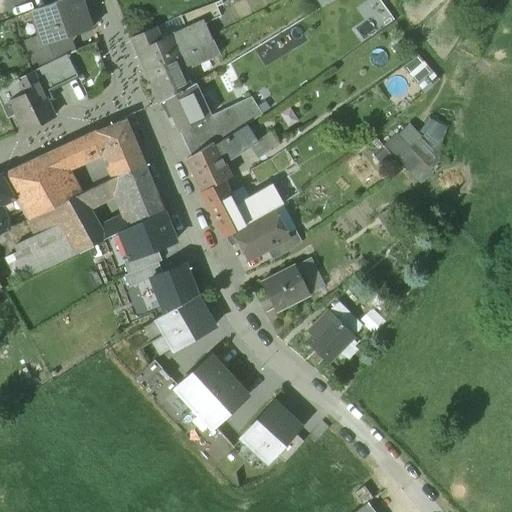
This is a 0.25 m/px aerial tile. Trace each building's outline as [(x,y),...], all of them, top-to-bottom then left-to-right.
[(79,0),(60,0),(49,6),(50,6),(31,13),(41,45),(42,46),(69,37),(91,30),(85,14),(85,13),(79,0)] [(215,3),(180,16),(186,28),(203,20),(205,24),(221,17),(215,3)] [(154,28),(131,38),(145,71),(200,45),(211,40),(205,24),(203,20),(186,28),(160,40),(154,28)] [(69,37),(42,46),(41,45),(27,50),(34,71),(41,67),(49,63),(50,64),(68,55),(74,52),(69,37)] [(211,40),(200,45),(207,59),(218,53),(211,40)] [(200,45),(145,71),(159,104),(186,89),(184,83),(183,83),(180,76),(185,74),(182,68),(190,64),(191,67),(199,63),(204,73),(212,68),(207,59),(200,45)] [(68,55),(50,64),(49,63),(41,67),(52,90),(78,77),(68,55)] [(418,56),(402,68),(423,93),(438,80),(418,56)] [(34,71),(32,72),(43,94),(52,90),(41,67),(34,71)] [(32,72),(0,88),(0,103),(7,119),(15,115),(23,131),(54,117),(43,94),(32,72)] [(186,89),(159,104),(167,120),(172,117),(179,132),(209,117),(194,85),(186,89)] [(256,103),(212,123),(221,141),(230,136),(246,126),(263,114),(256,103)] [(209,117),(179,132),(191,157),(212,143),(214,146),(221,141),(212,123),(209,117)] [(387,148),(423,186),(441,170),(442,158),(438,154),(449,130),(431,120),(420,135),(412,125),(387,148)] [(125,121),(95,133),(104,152),(104,153),(116,178),(144,165),(125,121)] [(246,126),(230,136),(236,147),(240,153),(249,147),(257,142),(256,142),(246,126)] [(270,132),(256,142),(257,142),(249,147),(258,160),(279,146),(270,132)] [(95,133),(52,153),(58,167),(62,166),(78,164),(104,152),(95,133)] [(221,141),(214,146),(219,155),(236,147),(230,136),(221,141)] [(191,157),(186,161),(201,193),(221,183),(230,178),(219,155),(214,146),(212,143),(191,157)] [(293,163),(286,149),(271,160),(277,172),(293,163)] [(52,153),(2,176),(15,199),(21,210),(27,221),(79,197),(62,166),(58,167),(52,153)] [(271,160),(251,170),(258,182),(277,172),(271,160)] [(116,178),(101,186),(107,199),(119,189),(134,225),(163,212),(164,212),(145,165),(144,165),(116,178)] [(2,176),(0,177),(0,218),(2,218),(3,220),(5,219),(5,218),(0,206),(0,205),(15,199),(2,176)] [(235,210),(221,183),(201,193),(208,206),(225,237),(234,233),(272,211),(282,205),(272,187),(245,203),(246,204),(235,210)] [(27,221),(27,222),(35,238),(14,247),(17,254),(5,260),(17,284),(66,260),(78,254),(104,240),(118,234),(126,229),(123,222),(104,229),(103,226),(97,226),(96,224),(90,226),(84,214),(100,206),(98,203),(107,199),(101,186),(79,197),(27,221)] [(15,199),(0,205),(0,206),(5,218),(6,217),(21,210),(15,199)] [(400,227),(388,210),(377,217),(389,234),(400,227)] [(272,211),(234,233),(248,260),(266,250),(288,239),(286,235),(272,211)] [(163,212),(134,225),(126,229),(118,234),(130,260),(157,250),(175,242),(163,212)] [(2,218),(0,218),(0,234),(8,231),(5,225),(9,223),(6,217),(5,218),(5,219),(3,220),(2,218)] [(266,250),(272,261),(287,253),(302,243),(295,231),(286,235),(288,239),(266,250)] [(414,252),(403,243),(391,256),(404,266),(414,252)] [(123,262),(128,275),(159,263),(162,262),(157,250),(130,260),(123,262)] [(294,266),(309,296),(325,288),(310,259),(294,266)] [(159,263),(128,275),(125,276),(129,289),(151,281),(150,279),(162,275),(159,263)] [(150,279),(151,281),(164,315),(197,297),(184,266),(162,275),(150,279)] [(294,266),(261,283),(276,313),(309,296),(294,266)] [(407,276),(397,270),(393,278),(403,284),(407,276)] [(197,297),(164,315),(155,322),(172,353),(214,327),(197,297)] [(362,328),(337,303),(328,312),(353,337),(362,328)] [(353,337),(328,312),(314,328),(318,332),(307,343),(327,363),(353,337)] [(193,411),(229,378),(211,358),(178,388),(175,391),(193,411)] [(134,380),(158,406),(175,391),(178,388),(154,362),(134,380)] [(351,366),(341,382),(349,388),(360,371),(351,366)] [(229,378),(193,411),(211,430),(214,427),(247,397),(229,378)] [(274,404),(241,440),(269,465),(276,456),(295,435),(301,428),(274,404)] [(231,446),(214,427),(211,430),(195,446),(212,464),(231,446)] [(304,443),(295,435),(276,456),(285,464),(304,443)] [(364,488),(354,495),(363,506),(372,499),(364,488)]
